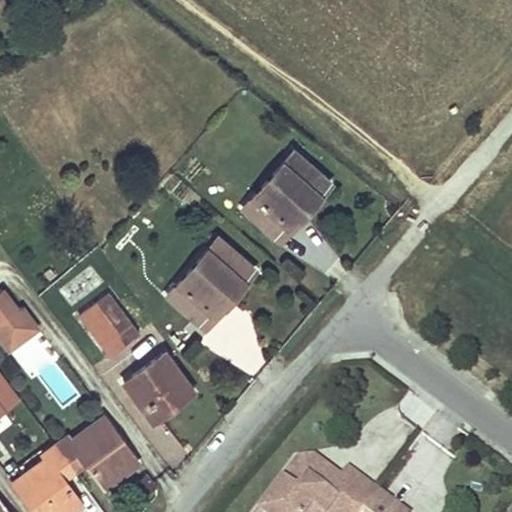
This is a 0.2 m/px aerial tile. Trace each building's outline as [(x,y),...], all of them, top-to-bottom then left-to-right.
[(240,205),(273,235),(294,211),(299,215),(327,183),(289,150),(240,205)] [(294,211),(273,235),(278,239),(299,215),(294,211)] [(167,292),(199,320),(218,298),(223,303),(252,270),(214,236),(167,292)] [(50,266),(42,271),(48,279),(55,273),(50,266)] [(40,325),(24,303),(19,307),(4,286),(0,288),(0,336),(8,348),(40,325)] [(109,291),(79,313),(108,353),(138,331),(109,291)] [(218,298),(199,320),(204,325),(223,303),(218,298)] [(163,351),(123,381),(151,419),(192,390),(163,351)] [(0,370),(0,411),(20,396),(0,370)] [(66,434),(54,443),(73,469),(84,461),(102,486),(136,462),(102,415),(70,439),(66,434)] [(73,469),(54,443),(41,452),(44,458),(12,481),(34,511),(67,511),(80,503),(61,478),(73,469)] [(341,475),(313,454),(298,456),(335,483),(341,475)] [(358,511),(377,488),(348,466),(341,475),(335,483),(298,456),(259,508),(264,511),(358,511)] [(405,511),(407,510),(377,488),(358,511),(405,511)] [(9,511),(0,499),(0,511),(9,511)]
